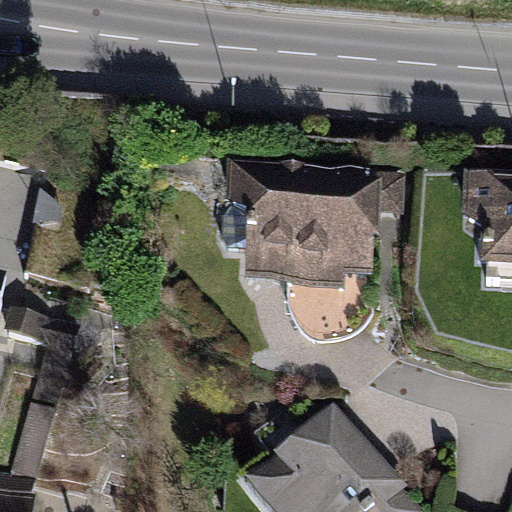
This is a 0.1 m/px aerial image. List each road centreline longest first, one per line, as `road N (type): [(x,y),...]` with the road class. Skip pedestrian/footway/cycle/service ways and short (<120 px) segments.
road 1 (secondary): [(511,72),(236,52),(0,22)]
road 2 (residential): [(511,417),(387,373)]
